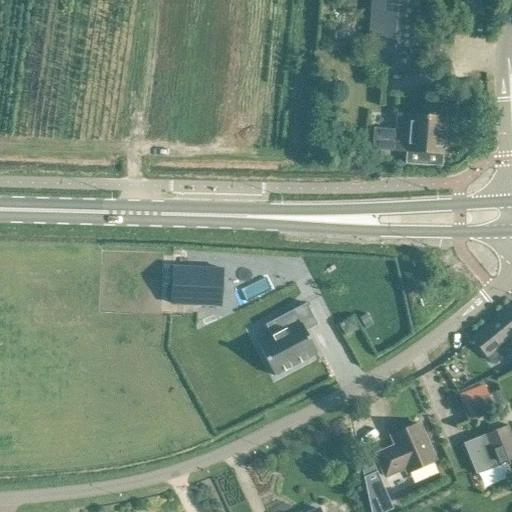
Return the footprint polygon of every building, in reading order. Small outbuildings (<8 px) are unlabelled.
[(372,0),(367,67),(386,69),(416,72),(421,0),(372,0)] [(446,119),(409,116),(396,115),(395,130),(374,129),(372,149),(408,153),(407,165),(442,168),(446,119)] [(172,267),(170,304),(171,304),(171,298),(198,299),(198,306),(222,307),(224,270),(172,267)] [(272,338),(258,346),(275,377),(317,354),(318,354),(307,331),(317,326),(306,304),(293,311),(299,324),(272,338)] [(511,307),(472,340),(491,363),(511,345),(511,307)] [(366,315),(359,319),(365,329),(372,325),(366,315)] [(346,336),(356,330),(350,320),(340,326),(346,336)] [(435,462),(427,443),(419,425),(391,437),(396,447),(376,455),(384,474),(385,477),(405,469),(407,474),(435,462)] [(511,440),(507,428),(484,437),(484,439),(467,446),(477,473),(494,466),(495,468),(511,461),(511,440)] [(362,439),(358,468),(369,470),(374,441),(362,439)] [(377,471),(364,477),(369,499),(386,492),(377,471)]
